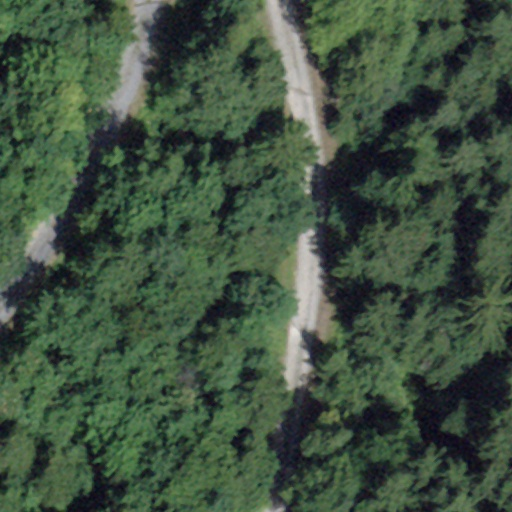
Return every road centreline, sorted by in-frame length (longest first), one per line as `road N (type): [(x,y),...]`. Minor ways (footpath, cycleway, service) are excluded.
road 1 (track): [(285,0),(306,144),(309,275),(275,511)]
road 2 (track): [(149,0),(110,163),(0,320)]
